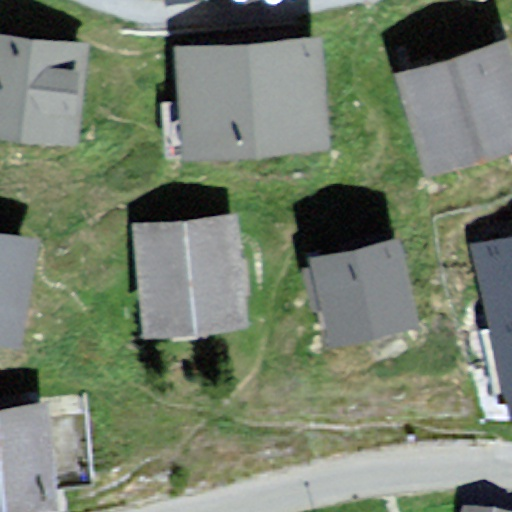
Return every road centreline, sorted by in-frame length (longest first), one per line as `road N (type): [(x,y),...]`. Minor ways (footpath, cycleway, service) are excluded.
road 1 (residential): [(215,511),(380,472),(511,463)]
road 2 (track): [(340,0),(169,18),(110,0)]
